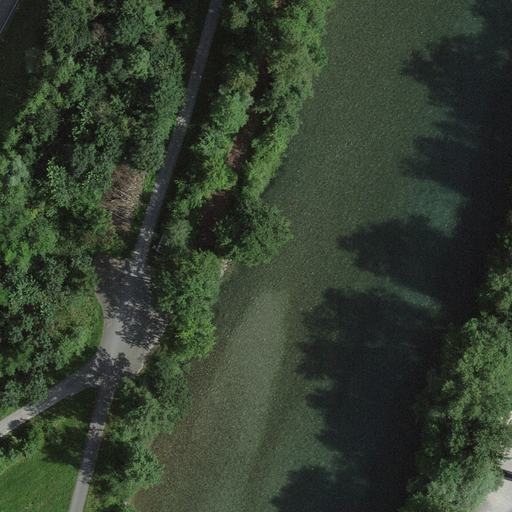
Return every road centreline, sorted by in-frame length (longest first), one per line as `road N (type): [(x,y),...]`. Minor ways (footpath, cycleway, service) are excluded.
road 1 (unknown): [(289,0),(178,304),(124,356)]
road 2 (track): [(215,0),(157,188),(124,356)]
road 3 (track): [(124,356),(85,511)]
road 4 (track): [(0,436),(124,356)]
